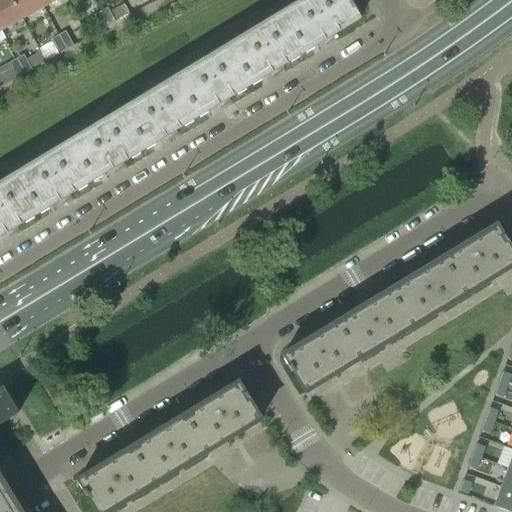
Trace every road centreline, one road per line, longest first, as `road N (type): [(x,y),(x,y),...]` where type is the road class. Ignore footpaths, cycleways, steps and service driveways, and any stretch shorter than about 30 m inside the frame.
road 1 (secondary): [(511,1),(419,67),(1,321)]
road 2 (residential): [(388,0),(406,26),(0,274)]
road 3 (residential): [(0,495),(248,345)]
road 4 (residential): [(248,345),(494,192)]
road 5 (residential): [(397,511),(320,459),(248,345)]
